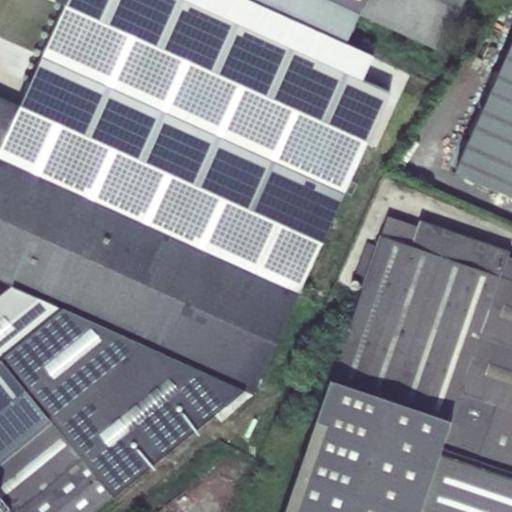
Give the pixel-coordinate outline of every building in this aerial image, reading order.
[(0,150),(0,159),(299,293),(389,92),(361,80),(372,58),(345,46),(245,0),(67,0),(20,106),(0,150)] [(359,13),(442,52),(464,0),(245,0),(345,46),(359,13)] [(511,40),(454,173),(511,198),(511,40)] [(0,159),(0,150),(20,106),(0,97),(0,278),(13,284),(244,390),(253,395),(299,293),(0,159)] [(418,227),(387,216),(287,511),(511,511),(511,258),(508,257),(510,252),(420,221),(418,227)] [(0,511),(94,511),(244,390),(13,284),(0,294),(0,511)]
